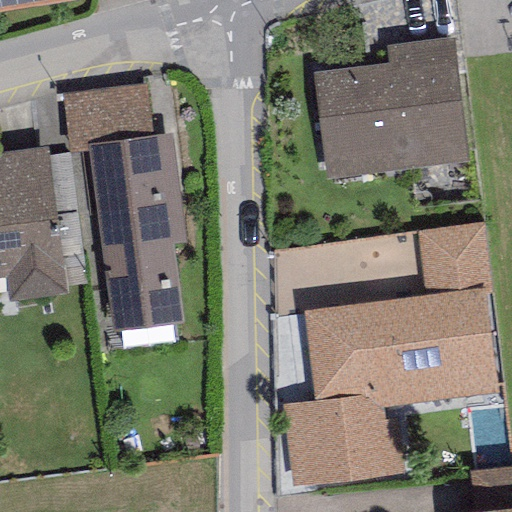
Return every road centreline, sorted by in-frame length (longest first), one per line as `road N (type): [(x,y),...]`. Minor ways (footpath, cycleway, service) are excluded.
road 1 (residential): [(255,511),(252,157),(241,10)]
road 2 (residential): [(0,78),(241,10)]
